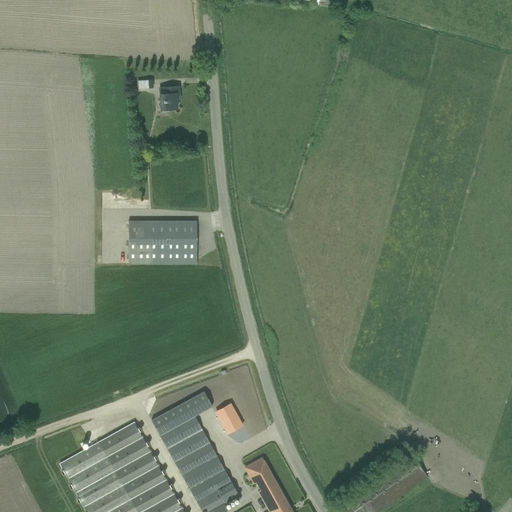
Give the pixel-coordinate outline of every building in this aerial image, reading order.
[(178,86),(164,87),(158,88),(159,110),(176,108),(175,94),(178,93),(178,86)] [(196,221),(127,221),(127,264),(196,264),(196,221)] [(238,495),(194,416),(211,407),(203,391),(150,420),(201,511),(220,511),(227,508),(224,503),(238,495)] [(223,411),(217,415),(222,424),(223,423),(225,428),(224,428),(227,433),(241,426),(229,404),(221,408),(223,411)] [(182,511),(133,422),(59,463),(85,511),(182,511)] [(409,453),(352,492),(344,498),(353,511),(376,511),(426,478),(409,453)] [(291,511),(261,458),(244,468),(253,484),(256,482),(260,491),(258,492),(269,511),(291,511)]
